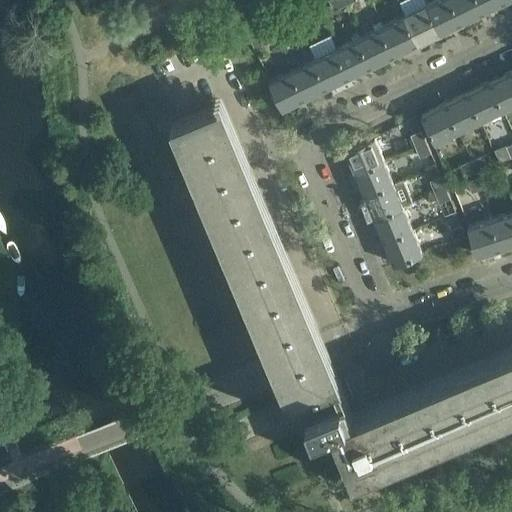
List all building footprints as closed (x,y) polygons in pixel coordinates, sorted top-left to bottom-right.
[(343,0),(329,0),(334,8),(345,3),(343,0)] [(425,0),(398,0),(399,0),(405,13),(419,41),(441,30),(428,2),(426,2),(425,0)] [(454,0),(431,0),(428,2),(441,30),(464,19),(454,0)] [(481,0),(454,0),(464,19),(486,9),(481,0)] [(481,0),(486,9),(503,0),(481,0)] [(306,9),(295,14),(301,25),(312,20),(306,9)] [(405,13),(383,23),(382,24),(396,52),(419,41),(405,13)] [(295,14),(284,19),(289,30),(301,25),(295,14)] [(383,23),(381,19),(373,23),(375,27),(360,35),(359,35),(373,63),(396,52),(382,24),(383,23)] [(353,38),(337,46),(351,74),(373,63),(359,35),(360,35),(357,30),(351,33),(353,38)] [(261,31),(250,36),(255,47),(266,41),(261,31)] [(330,33),(308,44),(314,56),(328,85),(351,74),(337,46),(330,33)] [(314,56),(292,67),(306,96),(328,85),(314,56)] [(292,67),(269,78),(283,107),(306,96),(292,67)] [(511,69),(511,68),(489,79),(503,107),(511,103),(511,69)] [(489,79),(467,90),(481,118),(503,107),(489,79)] [(467,90),(445,100),(458,129),(481,118),(467,90)] [(176,119),(174,120),(275,360),(293,401),(302,397),(314,426),(332,418),(355,472),(511,406),(511,343),(353,410),(350,403),(355,401),(345,378),(340,379),(325,341),(223,100),(218,102),(176,119)] [(445,100),(422,111),(436,140),(458,129),(445,100)] [(410,133),(415,144),(426,140),(422,129),(410,133)] [(346,146),(346,148),(355,170),(385,157),(375,134),(346,146)] [(426,140),(415,144),(420,155),(431,151),(426,140)] [(483,154),(472,158),(476,170),(488,165),(483,154)] [(385,157),(355,170),(365,193),(394,180),(385,157)] [(460,163),(465,174),(476,170),(472,158),(460,163)] [(490,170),(479,175),(483,186),(494,182),(490,170)] [(430,179),(434,191),(446,186),(441,175),(430,179)] [(467,180),(467,181),(472,191),(483,186),(479,175),(467,180)] [(394,180),(365,193),(374,215),(404,203),(394,180)] [(446,186),(434,191),(439,202),(450,197),(446,186)] [(404,203),(374,215),(384,238),(413,226),(404,203)] [(511,209),(492,216),(501,246),(511,242),(511,209)] [(492,216),(468,223),(477,253),(501,246),(492,216)] [(450,228),(454,240),(464,236),(461,224),(450,228)] [(413,226),(384,238),(394,262),(423,250),(413,226)] [(504,498),(493,503),(496,511),(502,511),(509,509),(504,498)]
